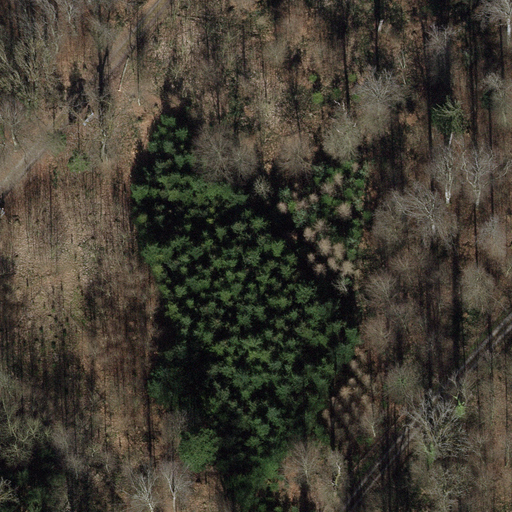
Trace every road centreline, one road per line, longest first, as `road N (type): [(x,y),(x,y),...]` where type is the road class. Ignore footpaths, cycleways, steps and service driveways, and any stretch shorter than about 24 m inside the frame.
road 1 (track): [(0,186),(163,0)]
road 2 (track): [(350,511),(394,451),(511,325)]
